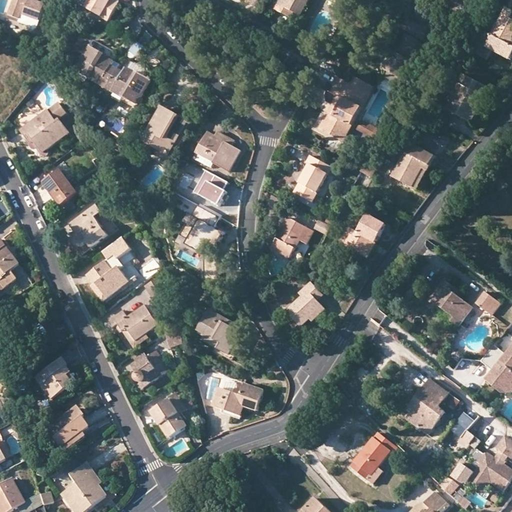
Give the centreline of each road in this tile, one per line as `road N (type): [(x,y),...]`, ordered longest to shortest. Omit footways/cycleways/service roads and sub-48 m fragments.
road 1 (residential): [(0,157),(160,491)]
road 2 (residential): [(316,381),(399,253),(506,120)]
road 3 (residential): [(267,131),(253,194),(252,268),(276,341),(316,381)]
road 4 (residential): [(206,0),(310,61),(287,116),(267,131)]
road 5 (residential): [(160,491),(212,451),(280,425),(316,381)]
road 6 (residential): [(148,0),(157,27),(267,131)]
